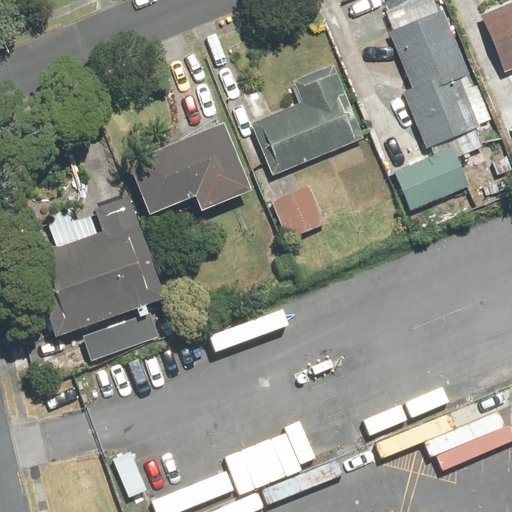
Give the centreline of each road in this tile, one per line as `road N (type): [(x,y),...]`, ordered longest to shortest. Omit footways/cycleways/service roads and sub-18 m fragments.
road 1 (residential): [(198,0),(0,81)]
road 2 (unknown): [(379,317),(440,456)]
